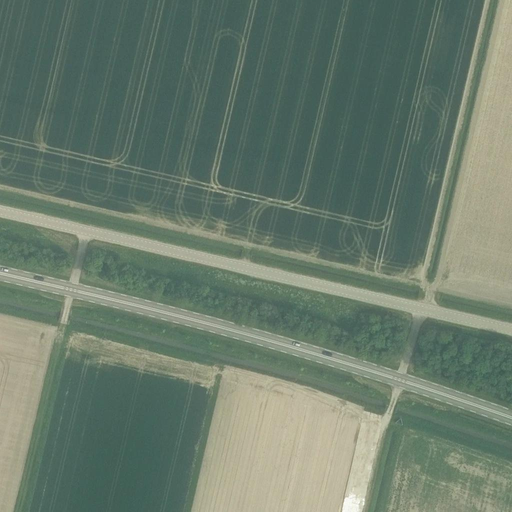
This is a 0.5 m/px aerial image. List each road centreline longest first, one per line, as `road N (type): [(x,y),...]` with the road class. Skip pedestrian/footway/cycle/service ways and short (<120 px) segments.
road 1 (secondary): [(511,418),(262,338),(0,273)]
road 2 (unclassified): [(511,330),(0,211)]
road 3 (track): [(0,189),(511,307)]
road 4 (track): [(0,309),(385,422)]
road 5 (track): [(501,0),(439,268),(421,309)]
road 6 (track): [(489,0),(427,288)]
road 7 (track): [(511,463),(385,422),(365,511)]
road 8 (track): [(350,511),(421,309)]
